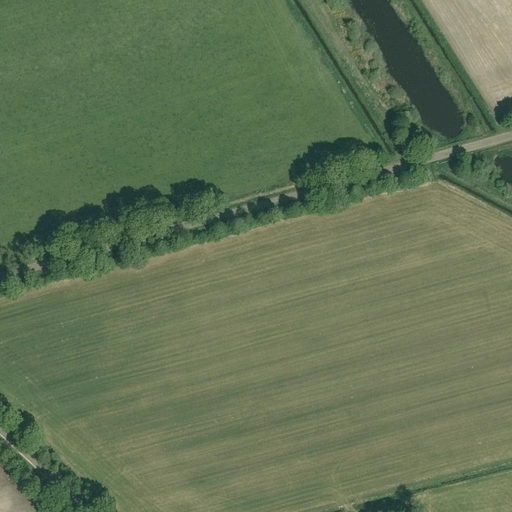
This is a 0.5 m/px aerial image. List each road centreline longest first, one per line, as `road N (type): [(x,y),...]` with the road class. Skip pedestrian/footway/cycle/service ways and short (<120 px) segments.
road 1 (unclassified): [(0,276),(511,135)]
road 2 (unclassified): [(88,511),(0,429)]
